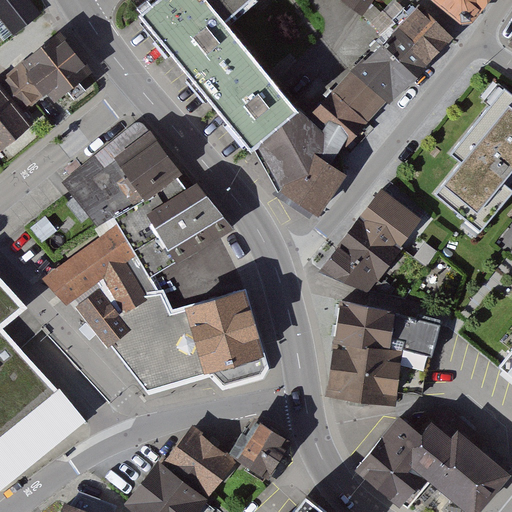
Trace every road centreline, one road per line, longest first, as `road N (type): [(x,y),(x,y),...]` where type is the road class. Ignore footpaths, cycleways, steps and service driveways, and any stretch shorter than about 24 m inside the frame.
road 1 (residential): [(306,404),(252,403),(148,429),(74,466),(12,511)]
road 2 (residential): [(275,260),(321,237),(480,43)]
road 3 (secondary): [(275,260),(237,199),(138,86)]
road 4 (residential): [(138,86),(0,201)]
road 5 (secondary): [(306,404),(275,260)]
road 6 (secondary): [(368,511),(321,456),(306,404)]
